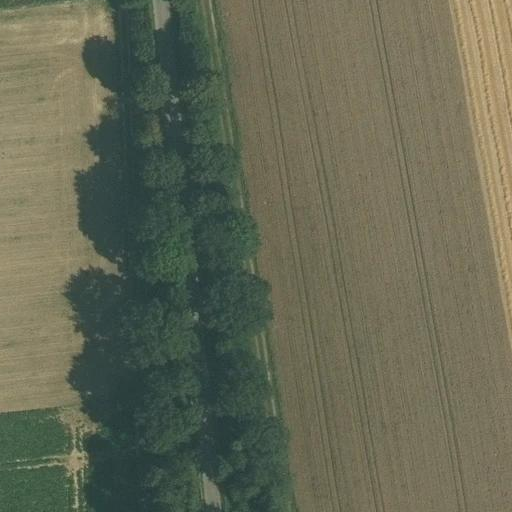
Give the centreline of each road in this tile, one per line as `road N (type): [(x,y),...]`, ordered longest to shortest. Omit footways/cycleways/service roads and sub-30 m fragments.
road 1 (track): [(201,0),(276,511)]
road 2 (track): [(158,0),(212,511)]
road 3 (track): [(141,511),(121,0)]
